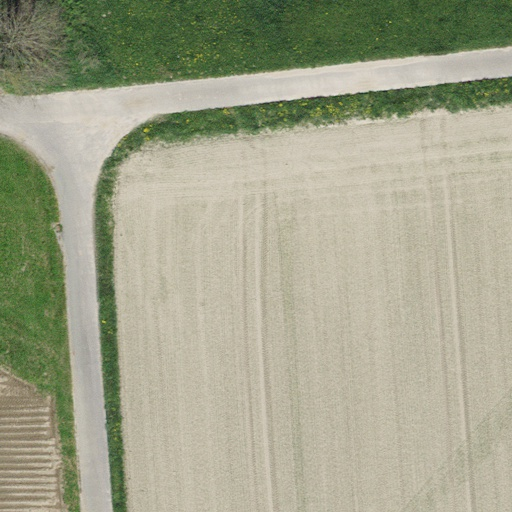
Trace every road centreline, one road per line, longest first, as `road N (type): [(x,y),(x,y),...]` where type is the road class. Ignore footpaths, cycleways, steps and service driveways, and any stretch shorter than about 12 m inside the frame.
road 1 (track): [(66,112),(155,112),(511,71)]
road 2 (track): [(96,511),(66,112)]
